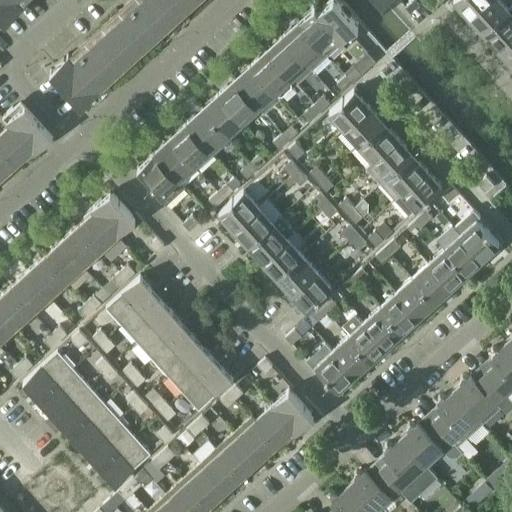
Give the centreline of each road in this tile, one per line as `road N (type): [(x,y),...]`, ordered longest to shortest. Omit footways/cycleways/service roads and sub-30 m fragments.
road 1 (residential): [(353,437),(83,137)]
road 2 (residential): [(511,230),(369,71)]
road 3 (residential): [(353,437),(511,295)]
road 4 (residential): [(83,137),(235,0)]
